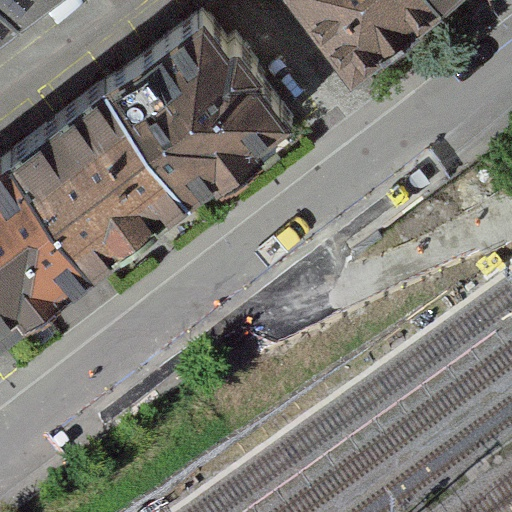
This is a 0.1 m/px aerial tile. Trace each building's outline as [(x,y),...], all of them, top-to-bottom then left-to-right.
[(0,0),(0,21),(27,0),(0,0)] [(288,0),(321,44),(351,84),(455,0),(288,0)] [(262,82),(208,9),(111,80),(202,203),(299,132),(262,82)] [(202,203),(111,80),(0,157),(0,163),(95,292),(104,279),(135,256),(202,203)] [(0,353),(95,292),(0,163),(0,353)]
